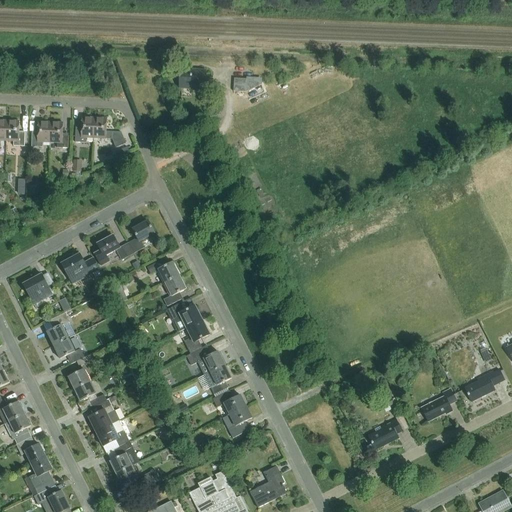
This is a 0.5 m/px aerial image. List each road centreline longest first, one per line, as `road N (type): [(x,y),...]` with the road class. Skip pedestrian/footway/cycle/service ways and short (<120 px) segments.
road 1 (unclassified): [(319,501),(160,186)]
road 2 (residential): [(511,406),(319,501)]
road 3 (unclassified): [(94,511),(0,320)]
road 4 (unclassified): [(160,186),(124,106),(0,99)]
road 5 (unclassified): [(0,273),(160,186)]
